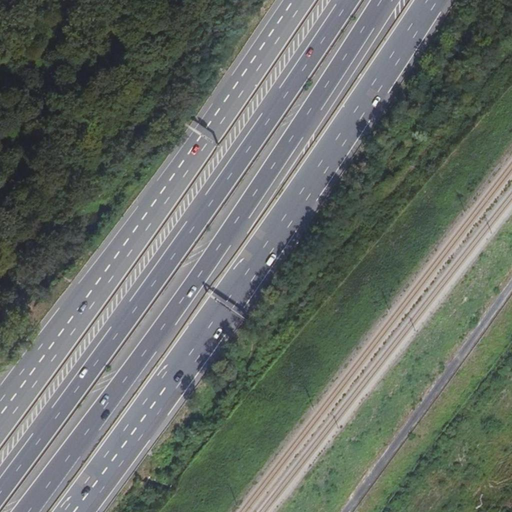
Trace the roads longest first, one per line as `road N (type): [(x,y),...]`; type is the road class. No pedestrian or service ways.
road 1 (trunk): [(74,511),(432,0)]
road 2 (motorway): [(24,511),(381,0)]
road 3 (motorway): [(349,0),(0,492)]
road 4 (trunk): [(299,0),(0,413)]
